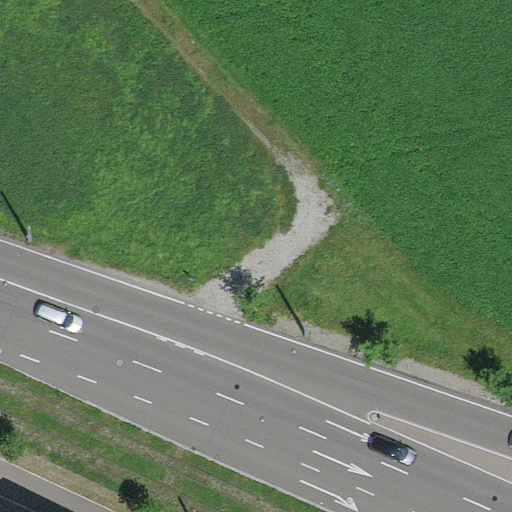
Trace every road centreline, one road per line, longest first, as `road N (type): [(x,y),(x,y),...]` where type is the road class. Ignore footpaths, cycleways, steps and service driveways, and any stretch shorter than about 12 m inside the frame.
road 1 (track): [(175,361),(272,267),(296,215),(291,169),(271,137),(145,0)]
road 2 (unclassified): [(175,361),(499,511)]
road 3 (unclassified): [(511,439),(359,385),(175,361)]
road 4 (unclassified): [(175,361),(0,291)]
